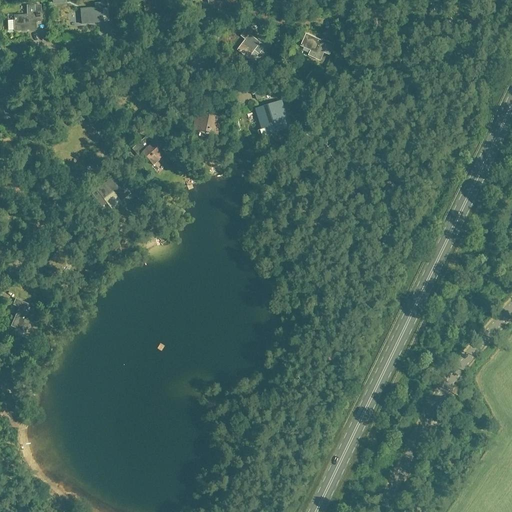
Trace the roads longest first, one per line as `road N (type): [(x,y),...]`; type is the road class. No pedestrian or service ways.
road 1 (track): [(0,297),(41,226),(107,145),(200,54),(194,24),(0,51)]
road 2 (primary): [(317,511),(511,105)]
road 3 (unclassified): [(383,511),(438,398),(511,306)]
road 4 (track): [(194,24),(250,14),(347,21)]
